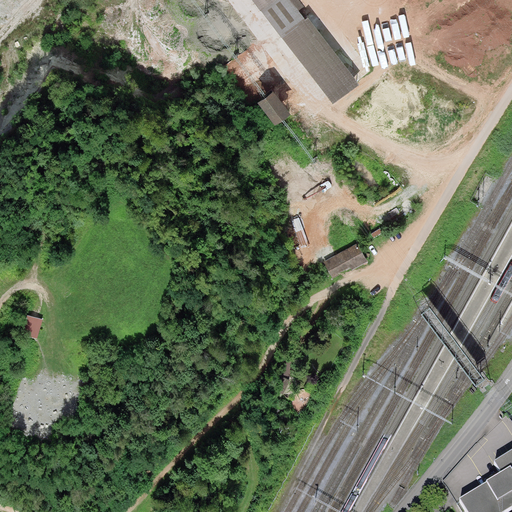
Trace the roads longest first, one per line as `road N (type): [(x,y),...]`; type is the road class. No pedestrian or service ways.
road 1 (track): [(448,195),(316,108),(236,0)]
road 2 (track): [(308,301),(232,402),(126,511)]
road 3 (track): [(510,94),(455,87),(332,0)]
road 4 (unclassified): [(401,511),(511,378)]
road 5 (track): [(382,0),(402,46),(328,115)]
